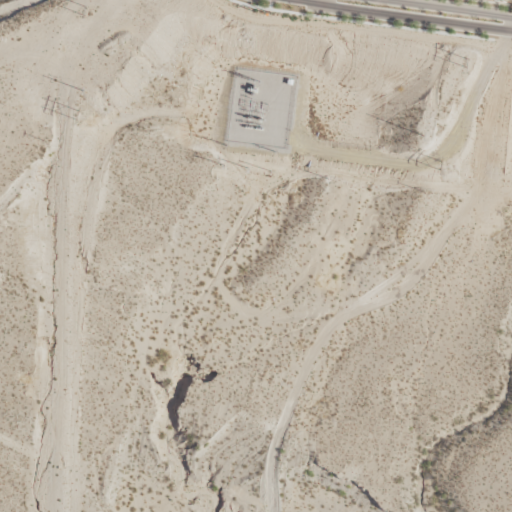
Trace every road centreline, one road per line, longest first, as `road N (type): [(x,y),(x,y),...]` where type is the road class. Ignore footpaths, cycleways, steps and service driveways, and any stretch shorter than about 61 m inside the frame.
road 1 (residential): [(285,0),(511,30)]
road 2 (residential): [(511,18),(375,0)]
